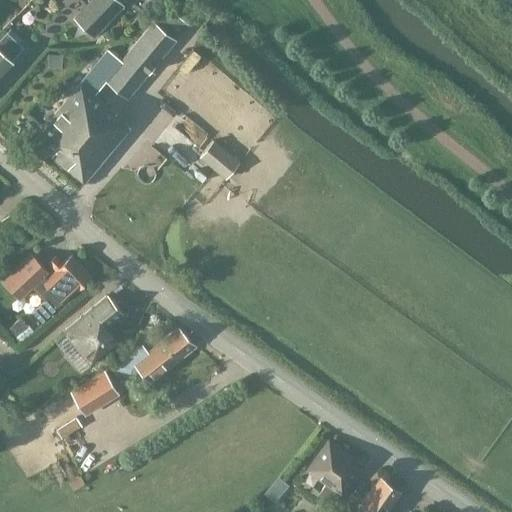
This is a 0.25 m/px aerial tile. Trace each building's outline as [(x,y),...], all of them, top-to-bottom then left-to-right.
[(88,0),(72,17),(92,37),(123,5),(117,0),(88,0)] [(79,85),(92,95),(103,82),(122,97),(171,39),(151,23),(121,61),(106,48),(78,82),(80,83),(79,85)] [(4,31),(0,35),(0,72),(10,62),(9,61),(22,48),(4,31)] [(79,85),(57,111),(31,142),(82,184),(128,128),(113,116),(114,114),(92,95),(79,85)] [(224,177),(237,161),(214,143),(202,158),(224,177)] [(28,255),(2,279),(20,297),(30,287),(42,275),(45,272),(28,255)] [(30,312),(40,322),(61,302),(74,291),(90,276),(69,255),(61,262),(54,255),(46,262),(54,270),(45,278),(42,275),(30,287),(43,300),(30,312)] [(105,327),(122,313),(106,295),(62,331),(88,363),(115,342),(105,327)] [(29,311),(16,320),(23,331),(37,322),(29,311)] [(128,383),(141,373),(149,382),(195,345),(178,327),(148,350),(149,351),(147,352),(141,344),(114,365),(110,369),(116,376),(120,373),(128,383)] [(116,393),(102,371),(69,391),(84,414),(116,393)] [(55,422),(69,417),(62,398),(48,404),(55,422)] [(340,493),(360,465),(327,441),(307,470),(326,483),(316,496),(329,505),(339,492),(340,493)] [(384,511),(399,492),(379,478),(355,511),(384,511)]
